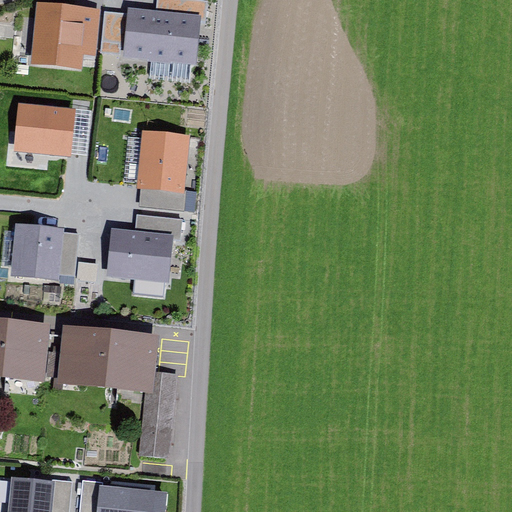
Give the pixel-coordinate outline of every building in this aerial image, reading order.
[(99,14),(36,9),(31,71),(82,75),(84,60),(96,61),(99,14)] [(201,19),(128,13),(124,61),(197,67),(201,19)] [(91,138),(92,103),(76,102),(75,137),(91,138)] [(75,115),(19,109),(15,156),(71,161),(75,115)] [(190,141),(143,135),(136,192),(183,198),(190,141)] [(64,233),(15,230),(12,281),(61,284),(64,233)] [(174,241),(112,234),(107,280),(169,287),(174,241)] [(98,276),(98,259),(79,258),(78,276),(98,276)] [(40,327),(0,322),(0,377),(34,381),(40,327)] [(148,338),(57,329),(52,383),(143,392),(148,338)] [(167,458),(176,386),(148,383),(139,454),(167,458)] [(52,511),(55,487),(10,483),(7,511),(52,511)] [(166,511),(168,497),(100,491),(97,511),(166,511)]
